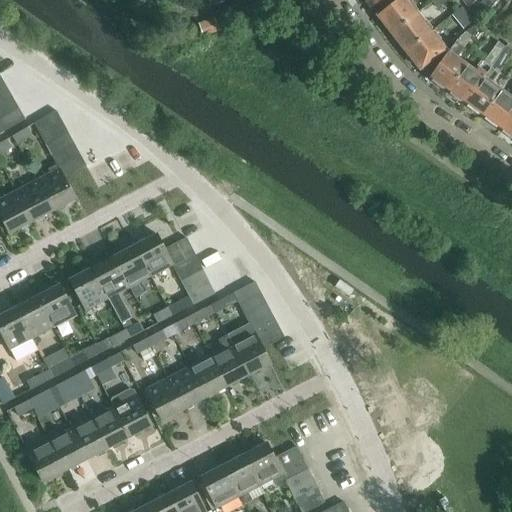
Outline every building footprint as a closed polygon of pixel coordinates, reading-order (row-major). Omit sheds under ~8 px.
[(392,35),(417,15),(408,4),(413,0),(397,0),(377,16),(392,35)] [(448,0),(436,0),(432,3),(437,9),(448,0)] [(484,0),(481,3),(490,10),(497,0),(502,0),(508,4),(510,0),(484,0)] [(418,14),(417,15),(392,35),(406,52),(431,33),(422,22),(424,21),(418,14)] [(473,22),(467,15),(456,24),(463,31),(473,22)] [(431,33),(406,52),(420,70),(446,49),(440,42),(439,43),(431,33)] [(447,92),(466,65),(458,59),(472,39),(465,33),(448,51),(438,64),(435,62),(424,72),(430,76),(429,78),(447,92)] [(475,72),(466,65),(447,92),(464,104),(498,57),(505,49),(497,43),(491,52),(484,62),(483,61),(475,72)] [(498,57),(464,104),(482,117),(501,91),(492,84),(511,56),(511,47),(507,44),(507,45),(505,49),(498,57)] [(0,105),(12,98),(6,88),(0,90),(0,105)] [(511,95),(511,97),(501,91),(482,117),(499,129),(511,111),(511,95)] [(0,119),(18,109),(12,98),(0,105),(0,119)] [(25,120),(18,109),(0,119),(0,128),(3,133),(25,120)] [(40,135),(62,122),(56,111),(34,124),(40,135)] [(511,111),(499,129),(511,138),(511,111)] [(62,122),(40,135),(46,146),(67,133),(62,122)] [(12,137),(17,145),(31,137),(26,129),(12,137)] [(67,133),(46,146),(52,156),(73,144),(67,133)] [(0,143),(0,154),(11,149),(6,140),(0,143)] [(73,144),(52,156),(56,165),(57,165),(58,168),(79,155),(73,144)] [(79,155),(58,168),(59,169),(63,178),(86,166),(79,155)] [(49,174),(37,181),(53,212),(75,200),(63,178),(59,169),(58,168),(57,165),(56,165),(47,170),(49,174)] [(37,181),(16,192),(32,223),(53,212),(37,181)] [(32,223),(16,192),(0,199),(0,215),(10,234),(32,223)] [(164,250),(156,235),(134,246),(151,277),(172,266),(173,265),(170,261),(164,250)] [(186,239),(164,250),(170,261),(192,250),(186,239)] [(134,246),(113,257),(129,288),(151,277),(134,246)] [(197,261),(192,250),(170,261),(173,265),(172,266),(176,272),(197,261)] [(129,288),(113,257),(92,268),(108,299),(121,324),(131,319),(118,294),(129,288)] [(203,272),(197,261),(176,272),(181,283),(203,272)] [(92,268),(69,280),(85,311),(108,299),(92,268)] [(203,272),(181,283),(187,294),(208,283),(203,272)] [(260,294),(254,282),(233,294),(239,305),(260,294)] [(208,283),(187,294),(193,305),(214,294),(208,283)] [(59,286),(37,297),(53,327),(75,316),(59,286)] [(260,294),(239,305),(244,316),(266,305),(260,294)] [(37,297),(16,308),(32,338),(53,327),(37,297)] [(225,298),(218,301),(211,305),(215,314),(229,306),(225,298)] [(182,300),(167,308),(171,317),(187,309),(182,300)] [(211,305),(190,316),(194,325),(215,314),(211,305)] [(266,305),(244,316),(250,327),(272,316),(266,305)] [(32,338),(16,308),(0,316),(0,332),(16,363),(39,350),(32,338)] [(171,317),(167,308),(152,315),(157,324),(171,317)] [(194,325),(190,316),(175,324),(180,333),(194,325)] [(272,316),(250,327),(254,333),(256,338),(278,326),(272,316)] [(139,323),(124,331),(129,339),(143,332),(139,323)] [(278,326),(256,338),(262,350),(284,338),(278,326)] [(129,339),(124,331),(97,345),(101,354),(129,339)] [(162,331),(147,339),(152,347),(155,354),(167,348),(164,341),(166,340),(162,331)] [(254,333),(232,345),(248,376),(270,365),(262,350),(256,338),(254,333)] [(222,350),(210,356),(227,388),(248,376),(232,345),(230,346),(226,338),(218,342),(222,350)] [(152,347),(147,339),(132,346),(137,355),(152,347)] [(97,345),(69,359),(74,368),(101,354),(97,345)] [(74,368),(69,359),(62,363),(61,360),(54,364),(49,353),(42,357),(49,370),(53,379),(74,368)] [(119,353),(91,368),(96,376),(124,362),(119,353)] [(210,356),(189,367),(205,399),(227,388),(210,356)] [(189,367),(167,378),(184,410),(205,399),(189,367)] [(96,376),(91,368),(71,379),(78,392),(92,385),(89,380),(96,376)] [(53,379),(49,370),(26,382),(31,391),(53,379)] [(184,410),(167,378),(145,390),(162,421),(184,410)] [(78,392),(71,379),(55,387),(63,403),(79,395),(78,392)] [(151,427),(134,395),(132,390),(129,389),(111,399),(110,402),(112,406),(129,438),(151,427)] [(28,401),(33,410),(47,402),(43,393),(28,401)] [(33,410),(28,401),(14,408),(18,417),(33,410)] [(129,438),(112,406),(91,418),(107,449),(129,438)] [(107,449),(91,418),(69,429),(85,460),(107,449)] [(85,460),(69,429),(48,440),(64,471),(85,460)] [(48,440),(26,451),(42,482),(64,471),(48,440)] [(279,470),(274,459),(266,444),(244,455),(260,486),(272,479),(276,487),(286,482),(285,481),(279,470)] [(296,447),(274,459),(279,470),(301,458),(296,447)] [(244,455),(223,466),(238,497),(239,497),(243,505),(252,500),(247,492),(260,486),(244,455)] [(301,458),(279,470),(285,481),(307,470),(301,458)] [(238,497),(223,466),(200,478),(216,508),(238,497)] [(313,481),(307,470),(285,481),(286,482),(291,492),(313,481)] [(313,481),(291,492),(297,503),(318,492),(313,481)] [(204,511),(190,483),(168,495),(177,511),(204,511)] [(318,492),(297,503),(301,511),(306,511),(324,503),(318,492)] [(177,511),(168,495),(147,506),(149,511),(177,511)] [(348,511),(343,502),(328,510),(324,511),(348,511)]
